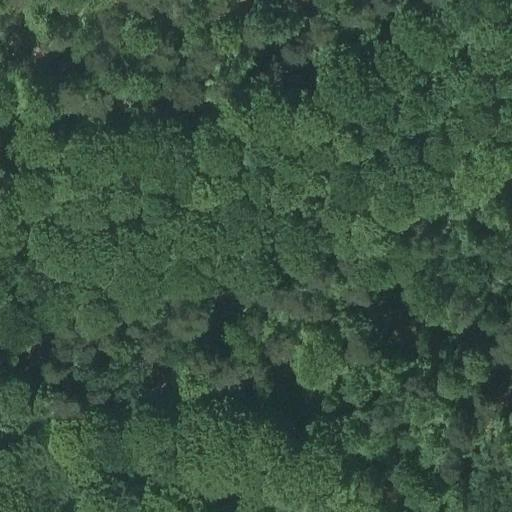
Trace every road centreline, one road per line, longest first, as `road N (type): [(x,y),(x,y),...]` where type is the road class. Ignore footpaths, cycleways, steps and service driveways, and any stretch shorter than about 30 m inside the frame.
road 1 (track): [(0,193),(196,168),(364,115),(511,17)]
road 2 (track): [(0,425),(169,411),(259,434),(364,511)]
